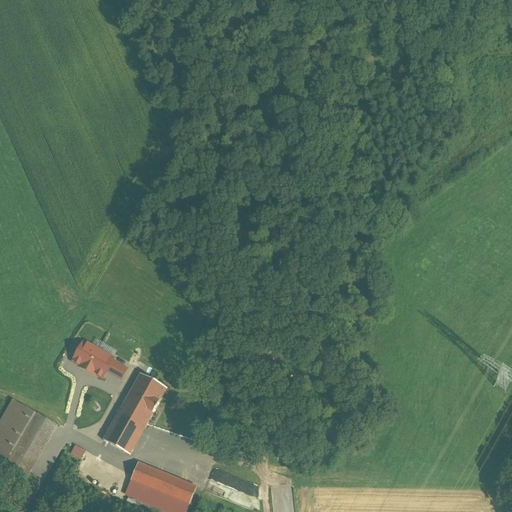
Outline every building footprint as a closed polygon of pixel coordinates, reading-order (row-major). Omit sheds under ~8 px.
[(113,360),(84,344),(74,362),(81,366),(80,368),(94,376),(95,374),(103,379),(107,371),(121,380),(126,371),(111,362),(113,360)] [(170,394),(137,376),(100,442),(132,460),(170,394)] [(56,428),(12,404),(0,428),(0,468),(29,482),(56,428)] [(72,446),(68,457),(80,461),(84,450),(72,446)] [(198,490),(139,465),(128,484),(187,510),(198,490)] [(203,494),(257,511),(261,499),(207,482),(203,494)]
